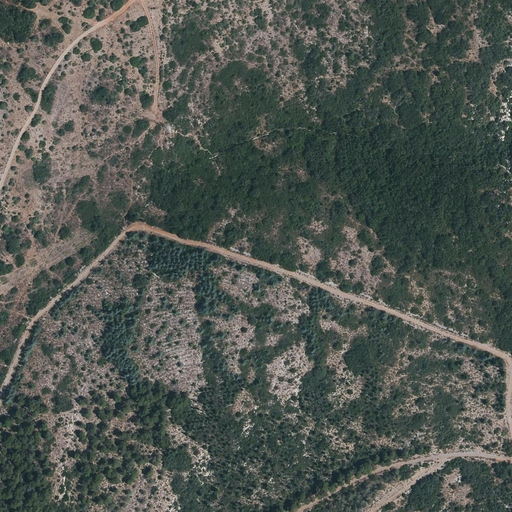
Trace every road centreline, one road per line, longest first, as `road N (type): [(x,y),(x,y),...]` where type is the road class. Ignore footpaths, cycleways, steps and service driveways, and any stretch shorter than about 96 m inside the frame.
road 1 (track): [(511,418),(510,358),(371,302),(134,225),(32,321),(0,400)]
road 2 (track): [(132,0),(58,61),(0,185)]
road 3 (track): [(296,511),(394,466),(468,453),(511,461)]
